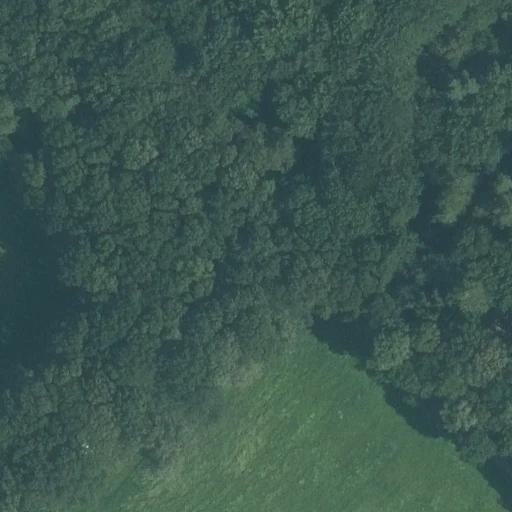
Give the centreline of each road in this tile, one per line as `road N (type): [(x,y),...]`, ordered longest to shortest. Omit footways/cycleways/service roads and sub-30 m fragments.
road 1 (unclassified): [(69,0),(362,222),(511,349)]
road 2 (track): [(383,0),(366,17),(352,55),(371,190),(362,222)]
road 3 (track): [(0,127),(145,56)]
